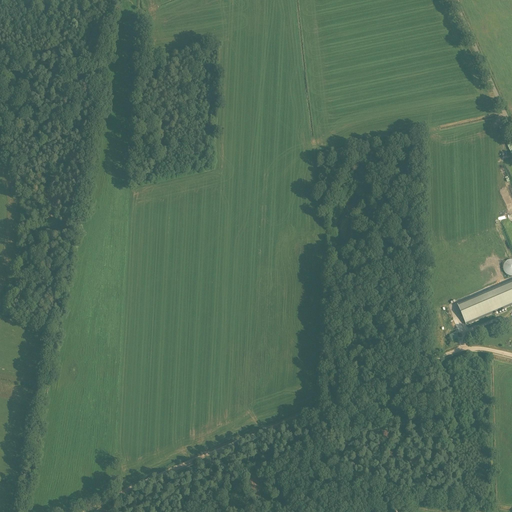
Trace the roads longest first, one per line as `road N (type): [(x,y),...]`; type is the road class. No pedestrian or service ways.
road 1 (track): [(511,356),(451,353),(83,511)]
road 2 (unclassified): [(511,133),(453,0)]
